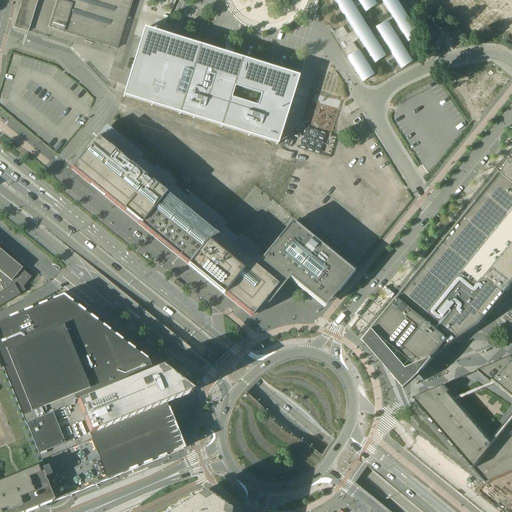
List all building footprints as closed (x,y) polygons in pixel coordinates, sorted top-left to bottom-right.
[(22,0),(14,28),(28,32),(28,31),(37,0),(22,0)] [(132,0),(58,0),(50,28),(118,48),(132,0)] [(360,5),(365,13),(376,6),(371,0),(348,0),(349,0),(348,0),(333,0),(374,64),(385,57),(380,49),(386,45),(401,70),(412,63),(396,38),(402,35),(407,43),(418,36),(395,0),(380,0),(397,26),(391,30),(386,22),(375,29),(381,37),(375,41),(354,8),(360,5)] [(123,95),(123,97),(124,98),(151,106),(152,106),(178,114),(180,115),(192,119),(194,119),(220,127),(222,128),(248,136),(249,137),(276,145),(277,145),(278,143),(293,96),(296,85),(298,79),(298,77),(297,77),(271,69),(269,68),(243,60),(241,59),(215,51),(213,51),(201,47),(199,46),(173,38),(172,38),(145,30),(144,29),(143,30),(143,31),(123,95)] [(429,30),(424,33),(430,42),(435,39),(429,30)] [(347,58),(363,82),(373,76),(358,51),(347,58)] [(318,243),(317,244),(312,241),(313,240),(288,220),(261,253),(259,252),(240,236),(237,240),(223,228),(226,224),(223,222),(190,195),(186,199),(172,187),(175,183),(156,167),(153,171),(139,160),(142,156),(106,127),(101,133),(82,157),(81,157),(80,158),(80,159),(73,168),(71,170),(188,266),(186,267),(222,297),(224,295),(251,318),(264,303),(267,306),(288,279),(324,309),(338,292),(339,292),(354,273),(318,243)] [(424,270),(367,339),(414,377),(422,369),(423,369),(439,354),(441,352),(484,323),(511,289),(511,161),(502,175),(501,174),(494,184),(491,187),(491,186),(484,196),(481,200),(480,199),(474,208),(471,212),(470,211),(464,221),(461,225),(460,224),(454,233),(450,237),(444,245),(440,250),(440,249),(434,258),(430,262),(429,262),(424,270)] [(0,280),(4,284),(2,287),(4,291),(0,293),(0,307),(20,296),(20,295),(25,291),(23,288),(32,278),(22,270),(0,250),(0,280)] [(390,297),(392,298),(395,295),(393,293),(386,287),(385,287),(382,291),(390,297)] [(0,511),(28,511),(41,507),(183,449),(167,408),(165,405),(191,394),(160,370),(153,373),(148,362),(63,297),(0,322),(0,511)] [(511,359),(417,400),(432,417),(430,419),(432,422),(441,433),(441,432),(449,441),(448,441),(463,459),(464,458),(471,466),(470,467),(481,480),(482,479),(486,484),(511,473),(511,359)] [(511,511),(511,473),(486,485),(482,490),(508,511),(511,511)] [(202,494),(201,495),(196,498),(172,511),(227,511),(225,511),(223,510),(224,509),(222,508),(222,509),(220,508),(221,507),(218,506),(216,505),(217,504),(214,502),(213,503),(211,502),(212,501),(210,500),(209,500),(208,499),(208,498),(207,498),(206,498),(205,497),(205,496),(202,494)]
